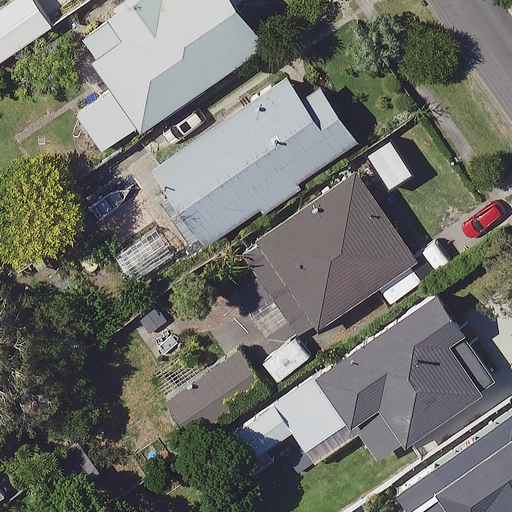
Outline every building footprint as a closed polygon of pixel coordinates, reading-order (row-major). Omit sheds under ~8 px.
[(0,51),(38,26),(20,0),(6,0),(0,4),(0,51)] [(116,0),(107,6),(75,27),(90,49),(75,59),(99,95),(79,108),(103,146),(265,40),(239,0),(116,0)] [(305,92),(290,71),(146,169),(197,244),(358,135),(321,81),(305,92)] [(416,254),(357,168),(260,234),(272,252),(233,278),(280,347),(416,254)] [(0,212),(0,237),(9,234),(0,212)] [(495,377),(439,290),(323,366),(379,453),(495,377)] [(270,382),(242,343),(170,396),(198,434),(270,382)] [(511,511),(511,435),(401,511),(511,511)] [(81,437),(44,464),(64,492),(102,466),(81,437)]
